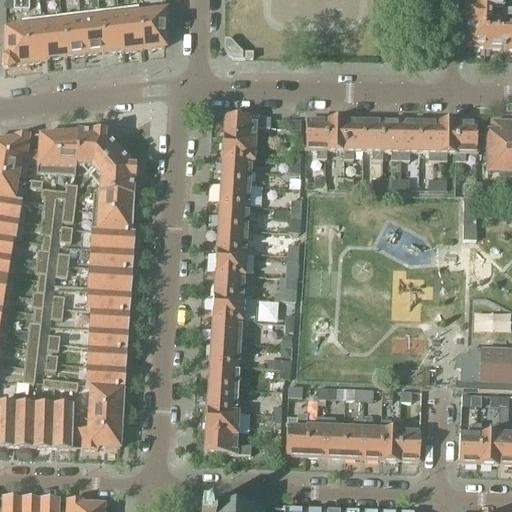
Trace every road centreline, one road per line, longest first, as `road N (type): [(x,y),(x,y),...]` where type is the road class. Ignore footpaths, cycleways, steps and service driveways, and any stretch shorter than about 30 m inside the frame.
road 1 (residential): [(155,486),(181,90)]
road 2 (residential): [(155,486),(437,498)]
road 3 (residential): [(198,80),(217,92),(446,95)]
road 4 (residential): [(0,110),(181,90)]
road 5 (residential): [(0,482),(155,486)]
